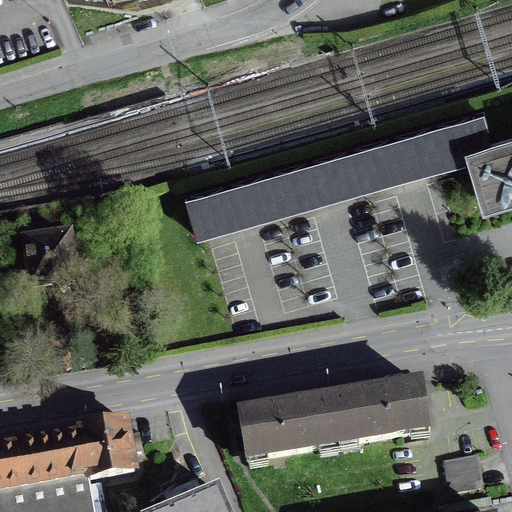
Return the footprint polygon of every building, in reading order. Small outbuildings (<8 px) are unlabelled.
[(482,113),(184,199),(196,241),(205,238),(438,171),(464,163),(462,156),(469,153),(468,150),(492,143),(482,113)] [(511,137),(492,143),(468,150),(469,153),(484,207),(511,198),(511,137)] [(25,259),(7,262),(13,300),(31,297),(30,290),(54,286),(54,289),(59,293),(67,291),(71,286),(70,283),(74,283),(71,265),(73,262),(73,258),(72,254),(69,252),(79,250),(77,237),(23,245),(25,259)] [(286,409),(237,417),(245,462),(427,433),(420,388),(375,395),(329,403),(286,409)] [(92,511),(87,483),(132,475),(123,424),(79,432),(79,436),(0,450),(0,493),(4,493),(7,511),(92,511)] [(479,492),(479,491),(473,459),(442,465),(448,497),(479,492)] [(199,501),(193,485),(164,497),(169,511),(216,511),(210,496),(199,501)]
